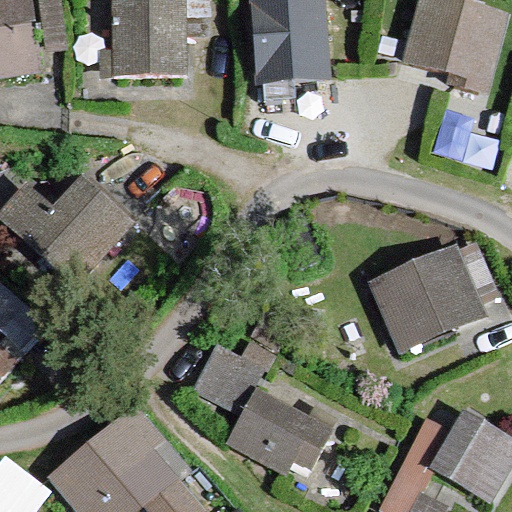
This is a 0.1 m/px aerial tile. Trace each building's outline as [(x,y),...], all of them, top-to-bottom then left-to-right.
[(33,0),(0,0),(0,84),(43,79),(33,0)] [(39,0),(46,40),(72,36),(66,0),(39,0)] [(185,0),(112,0),(113,84),(186,84),(185,0)] [(326,0),(287,0),(250,3),(257,94),(333,88),(326,0)] [(422,0),(420,0),(403,68),(489,90),(506,22),(422,0)] [(4,182),(0,185),(0,244),(53,293),(124,216),(73,169),(35,210),(4,182)] [(455,252),(368,290),(399,360),(486,323),(455,252)] [(223,404),(262,370),(231,336),(193,369),(223,404)] [(0,348),(0,374),(13,360),(0,348)] [(335,436),(255,393),(227,444),(307,488),(335,436)] [(134,413),(47,485),(69,511),(213,511),(215,511),(134,413)] [(491,511),(511,475),(511,445),(456,415),(422,476),(486,511),(491,511)]
